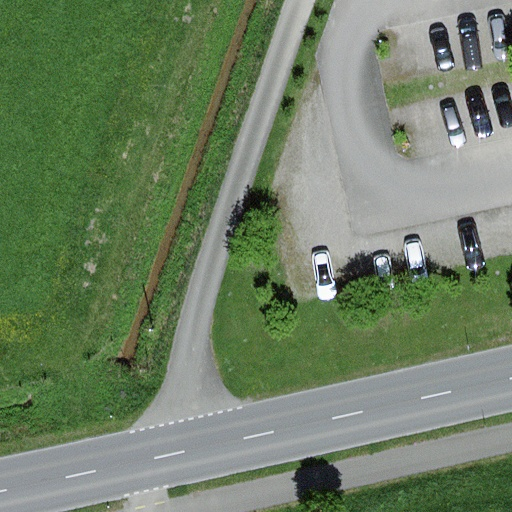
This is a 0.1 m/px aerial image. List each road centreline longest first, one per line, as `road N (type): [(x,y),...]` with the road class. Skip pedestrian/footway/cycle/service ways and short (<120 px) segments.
road 1 (secondary): [(0,489),(511,378)]
road 2 (track): [(164,453),(199,274),(295,0)]
